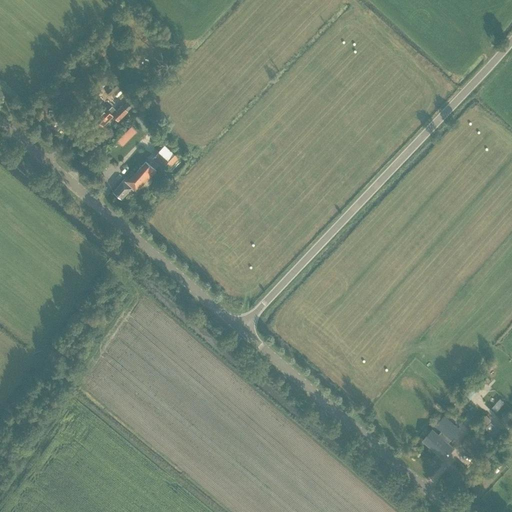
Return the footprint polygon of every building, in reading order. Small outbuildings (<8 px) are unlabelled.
[(115,82),(105,91),(109,96),(119,87),(115,82)] [(102,126),(112,116),(117,121),(128,112),(127,111),(134,103),(129,98),(122,106),(116,111),(114,109),(110,113),(106,108),(95,119),(102,126)] [(137,120),(121,134),(127,141),(143,127),(137,120)] [(160,142),(152,133),(148,137),(155,146),(160,142)] [(164,146),(152,159),(162,169),(167,163),(170,165),(177,158),(164,146)] [(156,170),(145,160),(134,172),(131,170),(112,191),(121,199),(131,188),(136,192),(142,185),(149,177),(150,177),(156,170)] [(477,374),(462,391),(471,399),(486,382),(477,374)] [(511,425),(511,413),(508,410),(502,417),(511,426),(511,425)] [(491,420),(486,414),(479,422),(484,427),(491,420)] [(423,440),(444,458),(453,448),(448,443),(459,430),(443,416),(435,426),(442,432),(439,435),(432,429),(423,440)] [(491,426),(496,428),(499,421),(494,418),(491,426)] [(475,438),(469,433),(460,443),(474,455),(484,443),(476,436),(475,438)]
